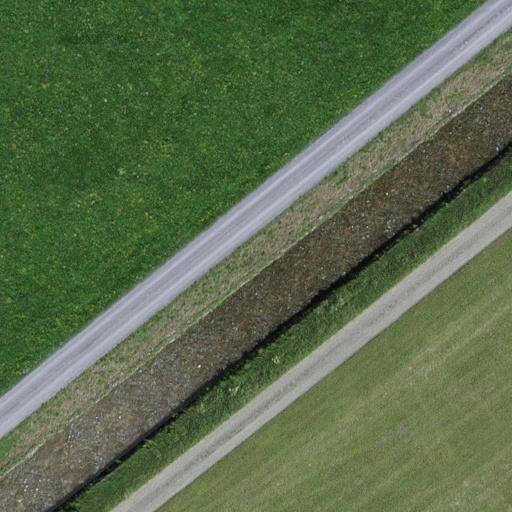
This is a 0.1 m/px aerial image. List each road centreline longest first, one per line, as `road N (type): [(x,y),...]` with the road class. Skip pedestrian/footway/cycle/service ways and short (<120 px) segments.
road 1 (track): [(0,421),(511,50)]
road 2 (track): [(511,231),(147,511)]
